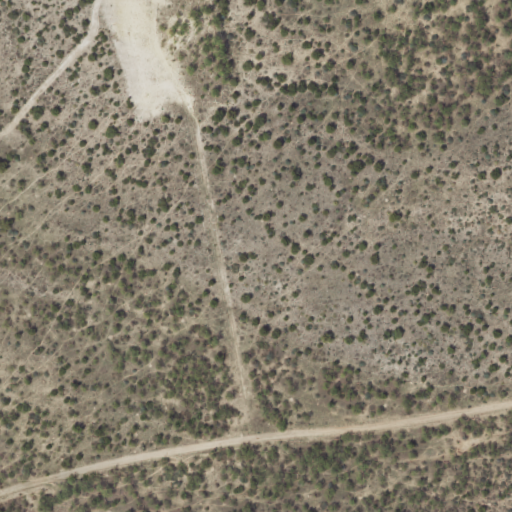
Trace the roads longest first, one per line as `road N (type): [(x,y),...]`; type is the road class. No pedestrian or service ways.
road 1 (track): [(0,496),(72,473),(251,440),(511,403)]
road 2 (track): [(251,440),(189,104),(159,48),(158,0)]
road 3 (track): [(0,134),(94,34),(101,0)]
